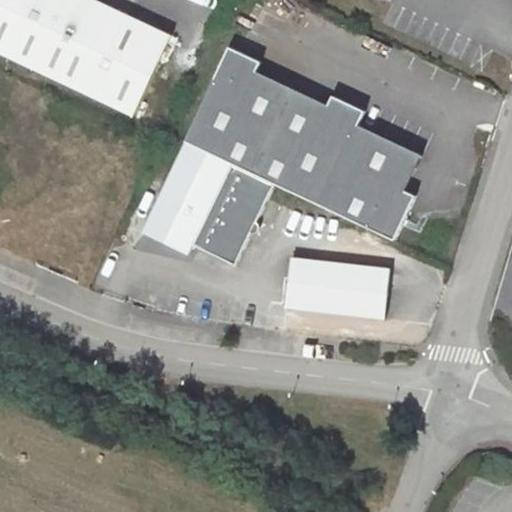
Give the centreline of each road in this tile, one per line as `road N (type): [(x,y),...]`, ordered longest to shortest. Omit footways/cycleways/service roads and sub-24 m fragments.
road 1 (unclassified): [(449,392),(142,355),(0,299)]
road 2 (residential): [(449,392),(472,276),(511,149)]
road 3 (unknown): [(280,48),(511,137)]
road 4 (residential): [(408,511),(449,392)]
